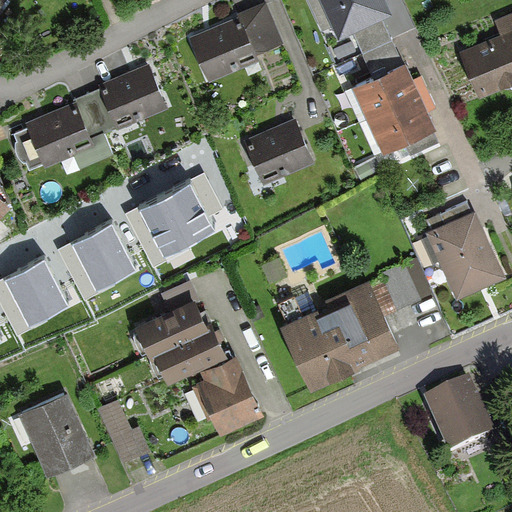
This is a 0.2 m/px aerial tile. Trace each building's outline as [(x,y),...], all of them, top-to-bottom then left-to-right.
[(388,7),(384,0),(326,0),(341,30),(388,7)] [(278,39),(263,3),(188,34),(206,78),(251,59),(248,51),(278,39)] [(511,10),(493,18),(499,34),(460,48),(476,93),(511,80),(511,10)] [(400,63),(352,84),(379,146),(426,126),(420,112),(429,108),(415,75),(406,79),(400,63)] [(163,107),(145,65),(98,84),(114,121),(116,126),(163,107)] [(68,97),(70,102),(84,134),(114,121),(98,84),(68,97)] [(84,134),(70,102),(23,122),(40,163),(87,143),(84,134)] [(306,158),(290,119),(244,139),(260,177),(306,158)] [(207,172),(126,215),(154,267),(216,234),(207,217),(226,207),(207,172)] [(498,277),(465,201),(423,219),(428,229),(418,233),(430,261),(436,258),(452,297),(498,277)] [(89,235),(60,250),(85,299),(139,272),(113,222),(89,235)] [(21,268),(0,279),(0,293),(20,331),(49,315),(45,309),(71,296),(48,254),(21,268)] [(426,291),(411,259),(380,273),(394,305),(426,291)] [(391,346),(363,284),(278,323),(306,385),(391,346)] [(210,325),(197,294),(139,320),(153,350),(158,348),(210,325)] [(215,323),(210,325),(158,348),(170,375),(227,350),(215,323)] [(264,412),(236,352),(204,367),(208,376),(193,383),(208,417),(214,414),(222,432),(264,412)] [(485,434),(463,383),(420,402),(442,453),(485,434)] [(94,451),(67,390),(19,411),(47,472),(94,451)] [(133,426),(120,397),(98,408),(123,460),(152,446),(140,422),(133,426)]
